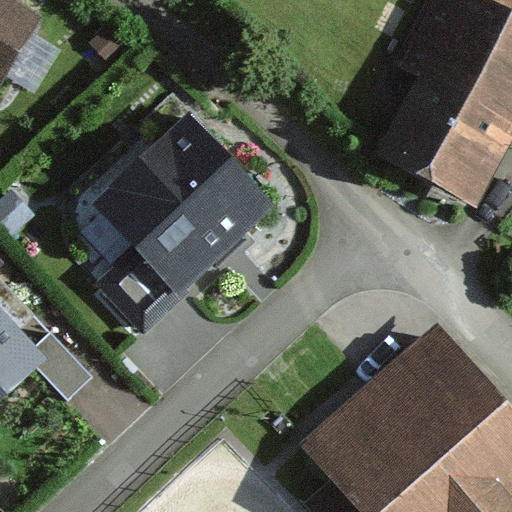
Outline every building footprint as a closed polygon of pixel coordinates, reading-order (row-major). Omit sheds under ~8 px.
[(511,0),(451,0),(414,66),(442,82),(396,163),(486,214),(511,168),(511,0)] [(0,99),(45,31),(0,1),(0,99)] [(284,213),(202,130),(107,223),(143,260),(114,288),(161,335),(284,213)] [(0,422),(56,370),(26,338),(45,319),(0,271),(0,422)] [(511,511),(511,409),(446,336),(323,444),(383,511),(511,511)]
